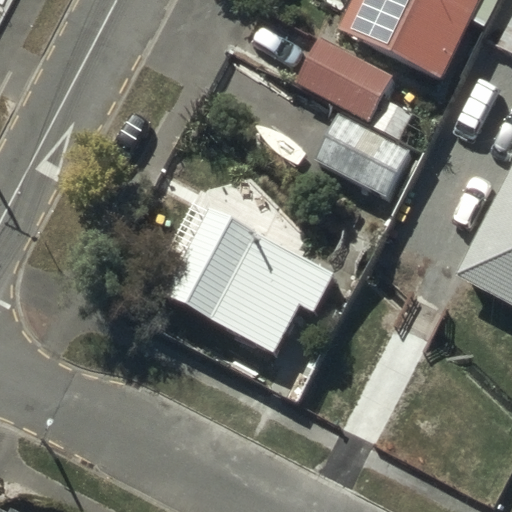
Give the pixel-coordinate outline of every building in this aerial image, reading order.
[(488,0),(364,0),(365,0),(346,38),(446,87),(488,0)] [(511,28),(499,54),(511,60),(511,28)] [(396,86),(325,49),(303,89),(373,127),(396,86)] [(332,121),(271,87),(248,129),(308,163),(332,121)] [(414,160),(344,122),(320,167),(390,204),(414,160)] [(511,185),(461,288),(511,313),(511,185)] [(340,283),(216,220),(172,305),(280,360),(304,313),(320,321),(340,283)]
